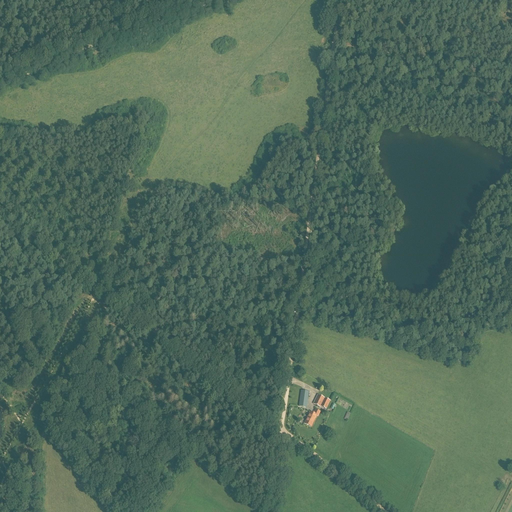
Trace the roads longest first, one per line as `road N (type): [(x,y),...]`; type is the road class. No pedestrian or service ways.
road 1 (track): [(286,379),(340,0)]
road 2 (track): [(280,428),(99,284)]
road 3 (track): [(211,0),(0,81)]
road 4 (track): [(99,284),(21,425)]
road 5 (track): [(280,428),(384,511)]
road 6 (track): [(99,284),(0,209)]
